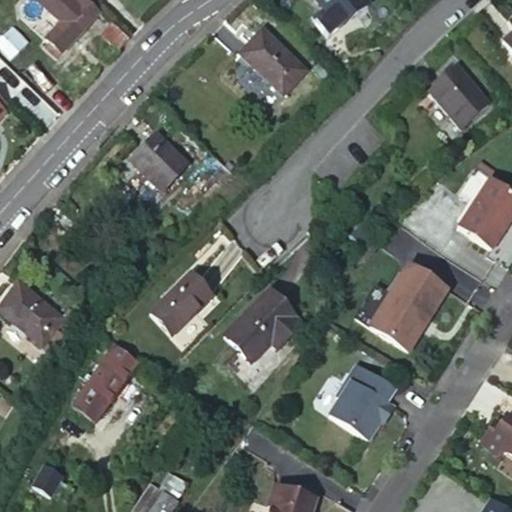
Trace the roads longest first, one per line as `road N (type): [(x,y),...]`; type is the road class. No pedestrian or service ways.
road 1 (residential): [(459,0),(421,34),(249,243)]
road 2 (tertiary): [(0,211),(163,34),(210,0)]
road 3 (residential): [(382,511),(511,310)]
